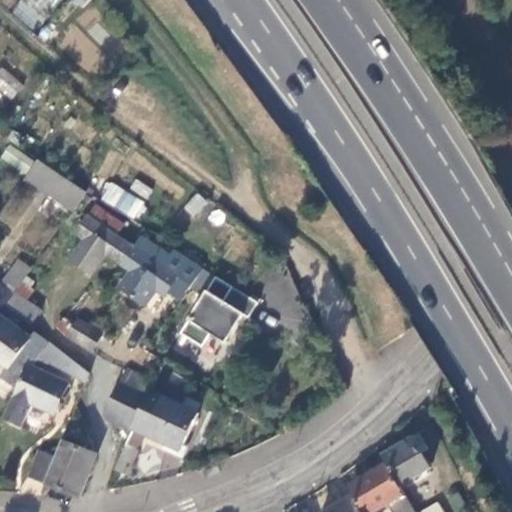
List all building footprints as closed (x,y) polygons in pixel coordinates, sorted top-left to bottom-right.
[(22,0),(11,11),(32,31),(60,0),(22,0)] [(0,93),(10,101),(23,84),(0,66),(0,93)] [(0,160),(26,173),(33,157),(6,145),(0,158),(0,160)] [(26,178),(51,196),(66,177),(39,160),(26,178)] [(66,177),(51,196),(54,198),(56,194),(77,209),(89,193),(66,177)] [(109,181),(98,198),(136,221),(147,204),(109,181)] [(184,208),(195,217),(207,202),(195,193),(184,208)] [(91,217),(118,236),(125,226),(98,207),(91,217)] [(183,301),(204,272),(176,253),(173,257),(145,237),(137,248),(118,236),(91,217),(78,236),(87,243),(73,262),(94,278),(109,257),(134,274),(122,290),(148,309),(161,290),(169,297),(172,293),(183,301)] [(0,290),(0,289),(0,314),(5,307),(16,292),(23,282),(12,273),(0,290)] [(259,306),(218,278),(182,337),(204,350),(212,337),(227,347),(245,318),(250,321),(259,306)] [(41,311),(16,292),(5,307),(31,326),(41,311)] [(0,315),(0,363),(8,369),(12,365),(25,374),(29,366),(35,369),(43,356),(51,345),(36,333),(31,338),(0,315)] [(68,338),(75,327),(67,321),(59,332),(68,338)] [(80,321),(75,327),(68,338),(66,339),(93,355),(105,338),(80,321)] [(43,356),(86,388),(90,376),(51,345),(43,356)] [(35,369),(29,366),(25,374),(4,421),(22,430),(32,407),(55,418),(58,410),(67,390),(69,386),(35,369)] [(108,423),(130,433),(152,386),(129,375),(108,423)] [(72,392),(67,390),(58,410),(63,413),(72,392)] [(181,453),(199,417),(196,416),(185,410),(152,393),(133,430),(181,453)] [(185,410),(196,416),(200,409),(189,402),(185,410)] [(420,436),(383,457),(387,465),(401,489),(430,472),(421,457),(430,453),(420,436)] [(68,493),(84,493),(98,458),(64,445),(57,460),(47,484),(68,493)] [(126,446),(115,469),(126,476),(138,452),(126,446)] [(57,460),(41,453),(31,478),(47,484),(57,460)] [(387,465),(349,488),(354,498),(362,511),(379,511),(388,508),(390,511),(414,511),(401,489),(387,465)] [(362,511),(354,498),(331,511),(362,511)]
